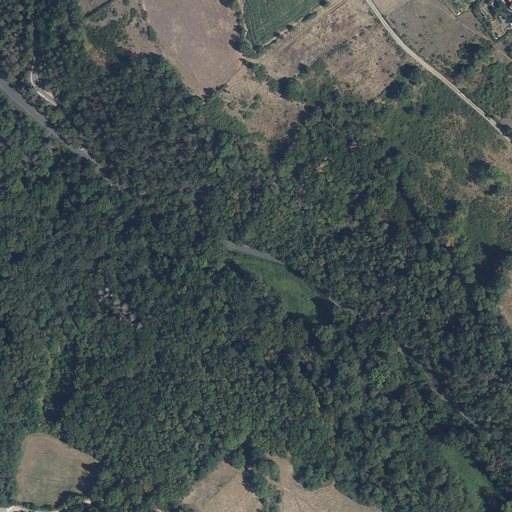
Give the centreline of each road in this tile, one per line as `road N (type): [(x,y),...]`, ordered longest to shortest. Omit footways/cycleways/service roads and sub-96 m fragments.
road 1 (tertiary): [(85,157),(177,221),(296,265),(408,348),(501,451)]
road 2 (track): [(367,0),(396,39),(511,143)]
road 3 (unclassified): [(34,0),(34,79),(68,112),(85,157)]
